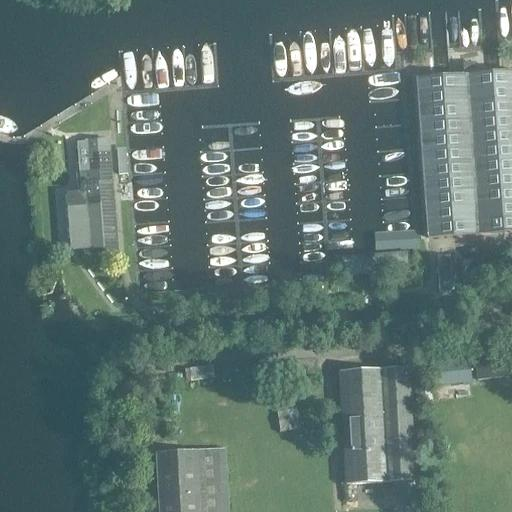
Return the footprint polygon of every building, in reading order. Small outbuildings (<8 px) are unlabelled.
[(511,233),(511,72),(475,75),(474,65),(463,66),(463,76),(416,79),(428,239),(511,233)] [(116,252),(108,141),(86,143),(88,173),(79,173),(81,193),(69,194),(73,251),(83,250),(84,257),(90,257),(90,254),(116,252)] [(412,250),(411,232),(373,234),(375,253),(412,250)] [(449,297),(448,276),(436,277),(438,300),(449,297)] [(509,378),(507,358),(475,361),(477,381),(509,378)] [(469,382),(468,362),(432,365),(434,385),(469,382)] [(415,482),(409,368),(340,372),(347,486),(415,482)] [(227,511),(224,450),(156,453),(159,511),(227,511)]
